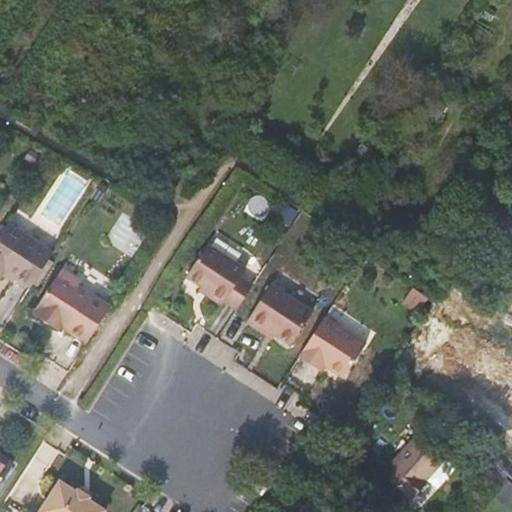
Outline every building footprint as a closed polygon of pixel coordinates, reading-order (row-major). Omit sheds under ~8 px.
[(53,254),(8,224),(0,236),(0,278),(4,272),(30,289),(53,254)] [(246,270),(208,245),(187,278),(211,293),(209,297),(223,306),(225,302),(237,310),(254,285),(241,277),(246,270)] [(87,344),(110,308),(77,285),(75,278),(68,273),(61,275),(59,274),(33,314),(52,327),(54,323),(87,344)] [(313,313),(271,285),(247,323),(263,334),(266,330),(291,346),(313,313)] [(366,345),(325,318),(299,357),(312,366),(316,361),(344,379),(366,345)] [(447,456),(421,432),(383,474),(411,499),(427,482),(425,481),(447,456)] [(511,445),(497,461),(511,474),(511,445)] [(0,485),(12,467),(0,458),(0,485)] [(105,511),(106,511),(89,500),(90,498),(78,490),(76,492),(60,481),(39,511),(105,511)]
